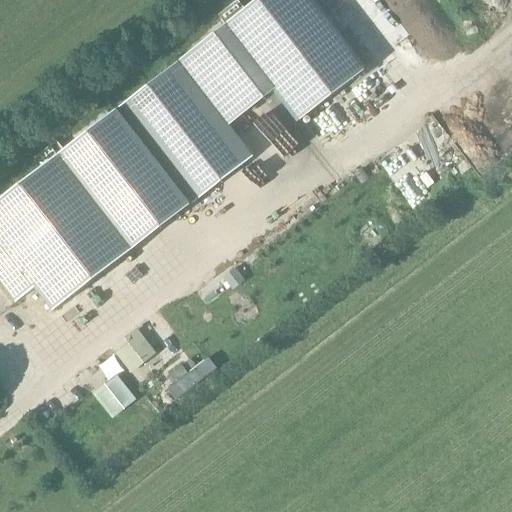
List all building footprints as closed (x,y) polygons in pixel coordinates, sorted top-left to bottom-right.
[(225,26),(278,94),(299,121),(362,72),(306,0),(258,0),(244,11),(237,2),(218,17),(225,26)] [(334,0),(327,5),(347,36),(370,21),(392,55),(408,44),(379,0),(334,0)] [(351,35),(356,48),(373,40),(367,28),(351,35)] [(376,40),(364,48),(375,67),(388,60),(376,40)] [(251,158),(231,131),(178,63),(114,112),(188,207),(251,158)] [(396,74),(401,94),(420,90),(415,70),(396,74)] [(511,127),(493,112),(477,132),(496,147),(511,127)] [(349,138),(354,154),(368,149),(363,133),(349,138)] [(133,250),(59,155),(0,200),(0,284),(15,304),(34,289),(52,313),(133,250)] [(157,303),(165,321),(194,309),(187,291),(157,303)] [(250,300),(238,311),(245,319),(257,308),(250,300)]
